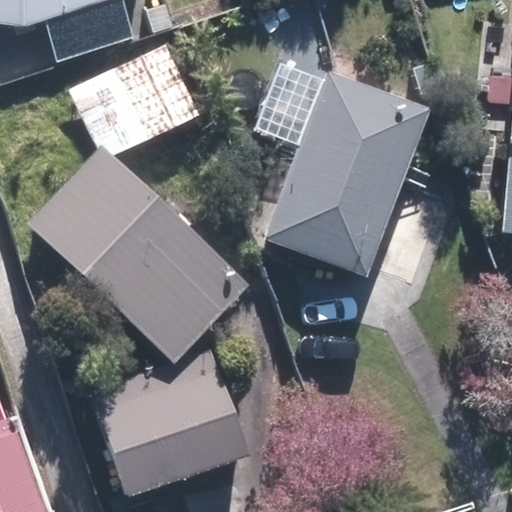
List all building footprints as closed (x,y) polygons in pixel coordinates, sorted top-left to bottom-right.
[(0,0),(0,21),(18,23),(91,0),(0,0)] [(433,103),(335,66),(273,230),(373,268),(375,262),(414,277),(446,194),(405,178),(433,103)] [(253,275),(108,142),(39,217),(184,350),(253,275)] [(104,387),(139,486),(254,447),(219,347),(104,387)] [(0,419),(0,511),(58,511),(23,412),(0,419)]
